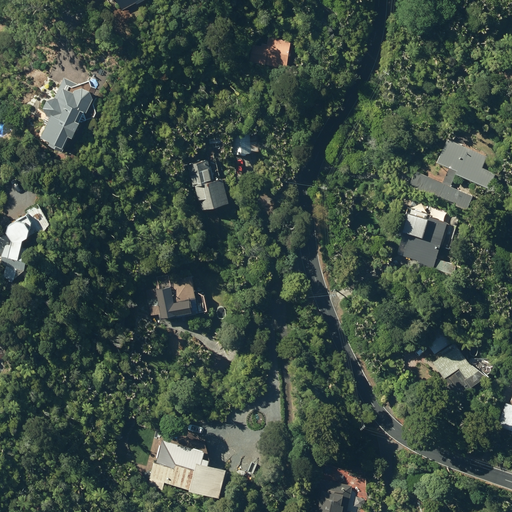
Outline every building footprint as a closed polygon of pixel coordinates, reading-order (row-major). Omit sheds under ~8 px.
[(116,0),(122,10),(139,0),(116,0)] [(253,46),(250,64),(287,69),(291,43),(269,40),(268,48),(253,46)] [(52,118),(42,137),(52,142),(49,147),(61,153),(63,148),(69,136),(74,138),(80,126),(75,124),(82,111),(87,113),(93,101),(88,93),(83,91),(75,92),(79,87),(78,87),(64,80),(55,99),(48,101),(45,108),(47,116),(52,118)] [(231,140),(232,154),(260,151),(259,137),(231,140)] [(455,175),(490,191),(496,176),(482,169),(487,158),(447,141),(437,165),(456,173),(455,175)] [(190,168),(202,213),(229,206),(222,182),(213,184),(208,163),(190,168)] [(416,190),(468,212),(474,197),(422,175),(416,190)] [(412,211),(399,253),(417,259),(416,264),(454,277),(457,266),(437,260),(438,258),(448,224),(427,218),(427,216),(412,211)] [(5,249),(0,265),(8,268),(5,279),(14,281),(23,272),(28,256),(29,251),(21,249),(22,244),(26,242),(29,233),(25,227),(17,225),(9,230),(7,236),(12,245),(11,248),(6,246),(5,249)] [(172,289),(149,294),(153,319),(162,317),(163,321),(192,315),(190,302),(196,301),(192,279),(171,284),(172,289)] [(430,343),(437,353),(455,341),(449,331),(430,343)] [(454,343),(441,352),(443,355),(433,362),(448,384),(440,390),(449,402),(474,383),(472,380),(468,383),(467,381),(477,374),(454,343)] [(212,353),(201,370),(215,380),(220,379),(230,365),(212,353)] [(511,404),(505,402),(497,424),(511,429),(511,404)] [(152,477),(197,489),(208,450),(164,438),(158,461),(157,460),(152,477)] [(208,484),(216,487),(220,475),(212,472),(208,484)] [(351,486),(323,480),(316,511),(351,511),(346,511),(351,486)]
